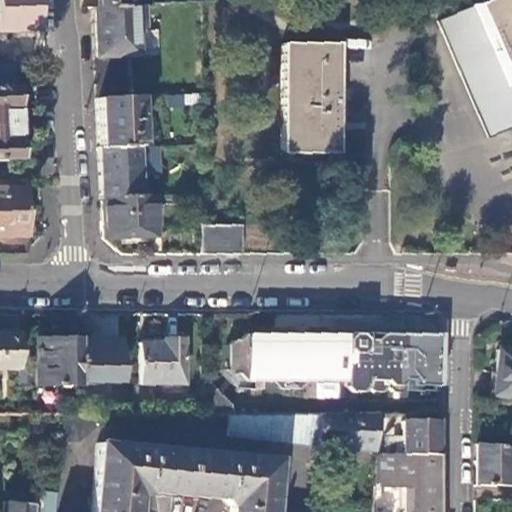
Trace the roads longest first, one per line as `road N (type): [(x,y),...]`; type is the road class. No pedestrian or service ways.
road 1 (residential): [(462,290),(67,285)]
road 2 (residential): [(67,285),(61,0)]
road 3 (residential): [(458,511),(462,290)]
